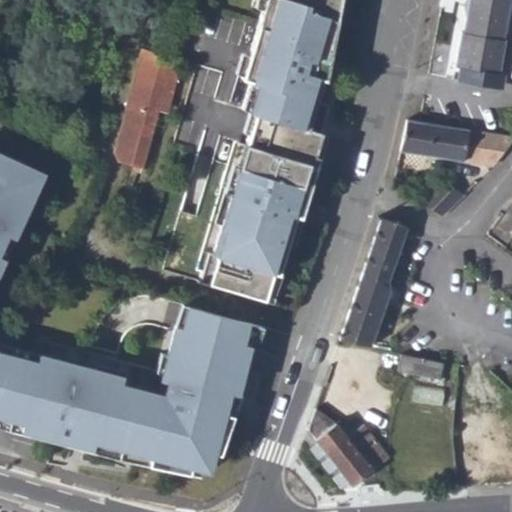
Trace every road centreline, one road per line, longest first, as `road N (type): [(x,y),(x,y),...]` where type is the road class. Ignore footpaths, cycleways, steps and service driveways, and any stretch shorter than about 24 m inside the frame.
road 1 (tertiary): [(367,184),(253,511)]
road 2 (tertiary): [(405,0),(367,184)]
